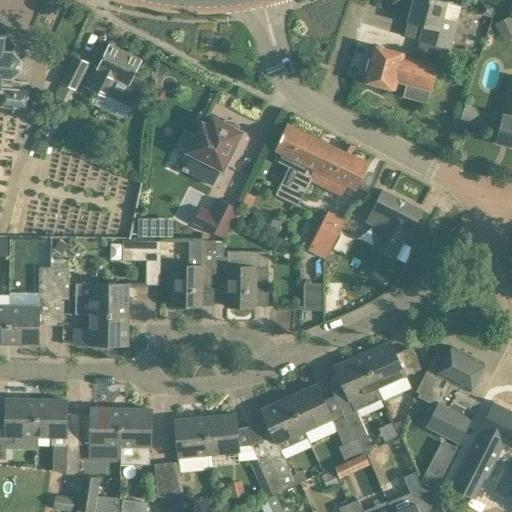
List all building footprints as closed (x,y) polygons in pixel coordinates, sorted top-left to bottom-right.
[(456,23),(461,5),(440,0),(413,0),(408,20),(424,25),(420,39),(452,48),(458,23),(456,23)] [(484,15),(492,17),(495,5),(484,2),(480,14),(484,15)] [(501,36),(511,30),(511,15),(495,24),(501,36)] [(0,106),(15,108),(28,109),(28,103),(29,90),(27,90),(28,81),(15,80),(14,78),(20,72),(24,74),(26,70),(22,69),(23,60),(27,59),(25,55),(21,56),(16,50),(18,46),(14,45),(12,48),(5,48),(6,36),(9,34),(6,31),(3,34),(0,33),(0,106)] [(109,99),(111,96),(132,107),(146,80),(134,75),(142,60),(109,44),(98,66),(94,63),(84,85),(88,87),(87,88),(109,99)] [(431,91),(438,65),(405,56),(406,53),(373,44),(370,56),(363,81),(395,89),(397,81),(406,84),(431,91)] [(75,89),(89,62),(75,55),(61,82),(75,89)] [(504,114),(497,141),(511,144),(511,79),(504,115),(504,114)] [(236,148),(233,146),(241,132),(237,129),(238,126),(233,121),(226,120),(225,124),(214,118),(209,126),(203,123),(197,135),(185,129),(178,145),(190,150),(182,169),(213,184),(220,170),(224,172),(236,148)] [(357,190),(360,184),(365,173),(369,163),(352,154),(356,147),(346,142),(342,150),(287,123),(275,147),(280,156),(278,161),(288,166),(275,194),(298,205),(304,192),(306,193),(312,181),(332,191),(335,186),(343,190),(344,187),(345,184),(357,190)] [(37,135),(37,136),(31,149),(31,150),(41,154),(47,140),(37,135)] [(387,228),(376,249),(394,258),(409,228),(412,229),(422,210),(383,190),(368,218),(387,228)] [(239,209),(217,198),(210,211),(202,227),(224,239),(239,209)] [(327,258),(338,235),(346,220),(329,211),(315,238),(316,238),(317,246),(315,251),(327,258)] [(283,221),(274,217),(270,225),(279,229),(283,221)] [(0,234),(0,251),(10,252),(10,235),(0,234)] [(61,254),(68,244),(60,239),(53,249),(61,254)] [(161,265),(161,253),(161,240),(122,239),(122,260),(146,260),(146,284),(160,285),(161,265)] [(215,282),(215,257),(215,240),(201,240),(201,263),(173,263),(172,305),(201,305),(202,286),(215,286),(215,282)] [(228,265),(228,257),(215,257),(215,282),(227,282),(226,306),(255,306),(256,285),(269,285),(270,256),(255,256),(255,265),(228,265)] [(51,298),(52,267),(39,267),(38,298),(51,298)] [(69,299),(69,267),(52,267),(51,298),(69,299)] [(303,281),(304,308),(322,307),(321,280),(303,281)] [(76,314),(89,314),(128,314),(128,313),(126,312),(126,303),(128,303),(128,284),(123,284),(90,283),(90,284),(76,284),(76,314)] [(9,343),(9,305),(0,304),(0,341),(4,341),(7,341),(7,343),(9,343)] [(40,305),(9,305),(9,343),(10,343),(10,341),(20,342),(20,343),(39,343),(40,305)] [(75,344),(121,344),(127,344),(127,325),(126,325),(126,316),(126,315),(128,315),(128,314),(89,314),(89,315),(89,328),(75,328),(75,344)] [(363,354),(378,388),(406,376),(405,375),(421,368),(412,346),(396,353),(391,341),(373,349),(373,350),(367,353),(365,354),(364,353),(363,354)] [(468,395),(469,393),(485,363),(452,346),(446,357),(436,352),(416,391),(419,393),(418,396),(437,405),(426,426),(459,443),(480,401),(468,395)] [(382,399),(378,388),(363,354),(361,354),(362,355),(353,359),(353,358),(335,366),(346,390),(335,395),(355,439),(366,434),(356,410),(382,399)] [(291,396),(289,397),(304,432),(305,431),(310,429),(332,420),(342,444),(355,439),(335,395),(324,400),(317,384),(299,392),(300,393),(295,396),(291,397),(291,396)] [(307,438),(305,431),(304,432),(289,397),(288,397),(288,398),(280,402),(279,401),(262,409),(273,435),(262,441),(284,488),(296,484),(280,449),(307,438)] [(6,402),(6,403),(6,422),(0,421),(0,458),(6,458),(6,442),(15,442),(15,437),(36,437),(37,399),(35,399),(35,400),(33,400),(26,400),(26,399),(7,398),(6,402)] [(39,399),(37,399),(36,437),(51,438),(51,444),(57,444),(57,449),(65,449),(65,474),(79,474),(79,441),(67,440),(67,399),(48,399),(48,400),(38,400),(39,399)] [(504,442),(507,444),(511,446),(511,410),(496,402),(494,401),(462,466),(487,478),(504,442)] [(120,446),(121,446),(122,408),(120,408),(120,410),(110,409),(110,408),(91,408),(91,445),(120,446)] [(151,446),(151,443),(152,409),(132,409),(132,410),(124,410),(123,410),(123,408),(122,408),(121,446),(120,446),(119,464),(150,464),(150,446),(151,446)] [(217,417),(211,418),(207,418),(207,417),(206,417),(209,454),(240,452),(239,446),(251,445),(272,494),(284,488),(262,441),(239,442),(236,414),(217,416),(217,417)] [(179,458),(209,454),(206,417),(204,417),(204,418),(195,419),(195,418),(176,420),(179,458)] [(335,467),(340,477),(369,464),(364,453),(335,467)] [(180,461),(167,462),(171,511),(189,511),(188,493),(183,493),(180,461)] [(171,511),(167,462),(155,463),(158,497),(160,496),(161,511),(171,511)] [(435,489),(443,474),(429,467),(421,481),(435,489)] [(330,484),(338,481),(334,471),(323,476),(326,485),(330,484)] [(76,509),(92,511),(94,511),(96,503),(97,495),(99,477),(81,474),(76,509)] [(54,509),(73,511),(76,497),(56,494),(54,509)] [(266,498),(272,511),(283,511),(276,494),(266,498)] [(94,511),(119,511),(120,497),(97,495),(96,503),(94,511)] [(147,511),(148,499),(123,498),(122,511),(147,511)] [(350,502),(354,511),(394,511),(390,500),(365,511),(360,498),(350,502)] [(394,511),(421,511),(417,501),(394,511)] [(354,511),(350,502),(339,507),(340,511),(354,511)]
